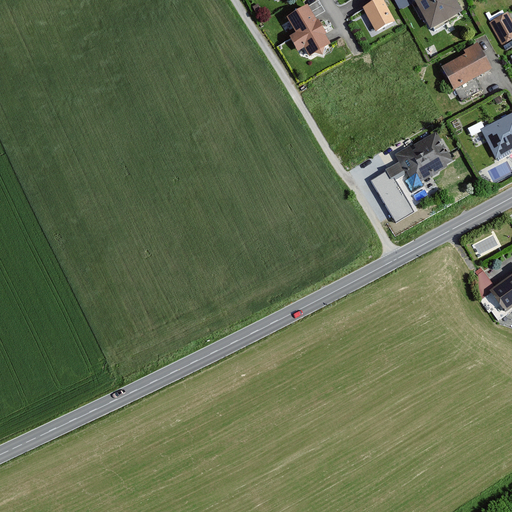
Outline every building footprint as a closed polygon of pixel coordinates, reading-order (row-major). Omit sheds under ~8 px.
[(383,0),(379,0),(361,9),(373,33),(395,23),(383,0)] [(455,0),(413,0),(431,33),(464,15),(455,0)] [(307,8),(287,19),(296,34),(289,39),(297,53),(304,49),(308,56),(329,44),(307,8)] [(511,18),(509,13),(490,23),(502,47),(511,41),(511,18)] [(466,56),(443,68),(454,89),(491,70),(477,44),(464,52),(466,56)] [(511,114),(481,131),(496,160),(511,151),(511,114)] [(435,131),(394,156),(398,163),(386,171),(391,180),(401,174),(412,192),(423,185),(422,180),(453,162),(435,131)] [(511,277),(490,292),(505,315),(511,310),(511,277)]
